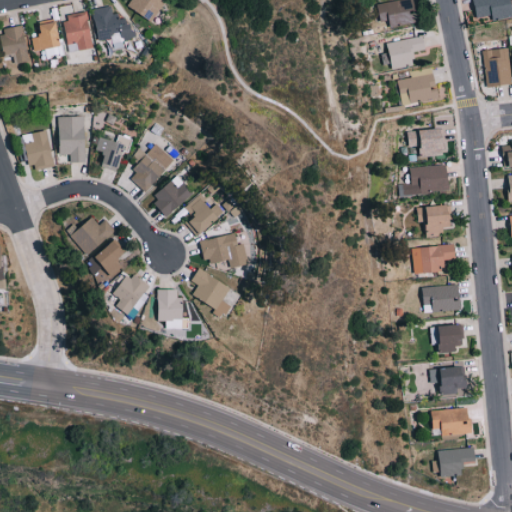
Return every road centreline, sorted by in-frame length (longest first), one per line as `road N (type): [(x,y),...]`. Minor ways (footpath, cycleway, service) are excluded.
road 1 (residential): [(450,0),(476,120),(505,511)]
road 2 (secondary): [(51,391),(182,417),(397,502)]
road 3 (residential): [(0,145),(54,310),(51,391)]
road 4 (residential): [(0,213),(83,193),(125,208),(167,252)]
